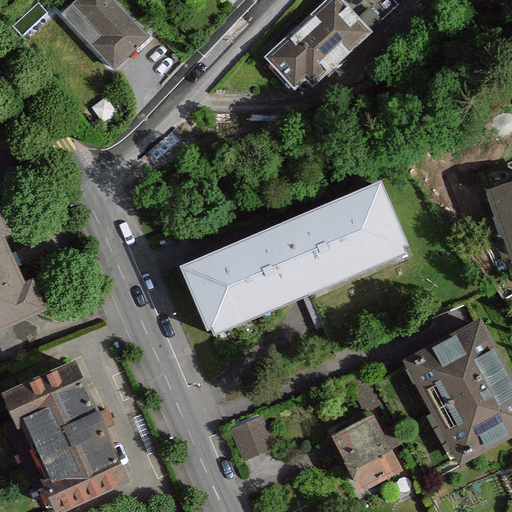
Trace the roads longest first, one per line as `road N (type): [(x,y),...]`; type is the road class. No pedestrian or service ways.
road 1 (tertiary): [(225,511),(55,147),(0,89)]
road 2 (unknown): [(191,436),(441,325)]
road 3 (unknown): [(117,273),(352,173)]
